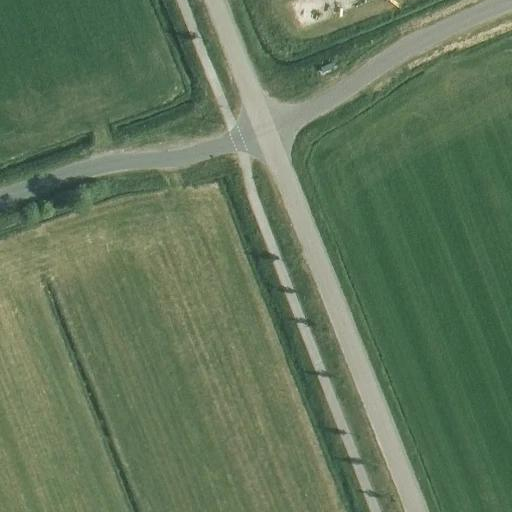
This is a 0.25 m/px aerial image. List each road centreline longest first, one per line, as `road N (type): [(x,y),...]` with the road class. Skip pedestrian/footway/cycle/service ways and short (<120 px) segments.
road 1 (tertiary): [(414,511),(265,129)]
road 2 (unclassified): [(265,129),(326,101),(416,42),(511,0)]
road 3 (unclassified): [(0,199),(86,169),(181,158),(265,129)]
road 4 (tertiary): [(265,129),(215,0)]
